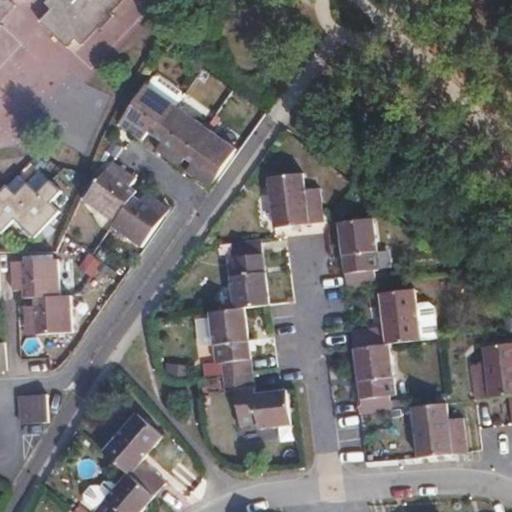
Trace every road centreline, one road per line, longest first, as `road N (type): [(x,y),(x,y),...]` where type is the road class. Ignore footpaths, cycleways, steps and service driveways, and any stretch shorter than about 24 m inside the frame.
road 1 (residential): [(303,248),(328,490)]
road 2 (residential): [(328,490),(448,481),(511,495)]
